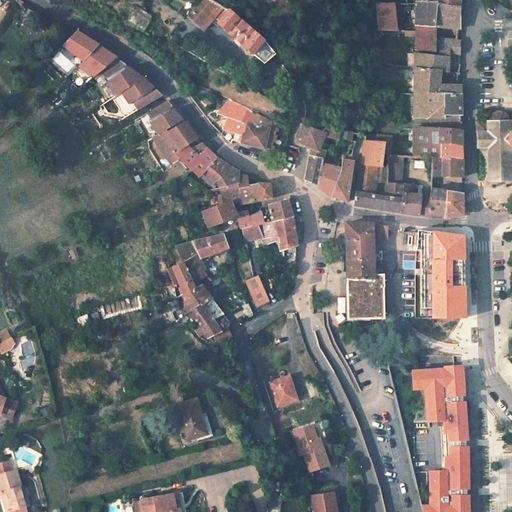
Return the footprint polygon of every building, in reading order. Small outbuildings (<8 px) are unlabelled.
[(216,0),(202,0),(188,16),(203,29),(223,6),(216,0)] [(394,2),(377,2),(379,19),(372,19),(372,31),(397,30),(394,2)] [(434,3),(416,2),(416,13),(415,30),(415,37),(415,49),(436,52),(436,39),(435,27),(437,3),(434,3)] [(460,7),(437,3),(435,27),(460,29),(460,7)] [(264,40),(223,6),(212,19),(264,63),(274,52),(264,40)] [(152,16),(137,7),(128,20),(144,29),(152,16)] [(77,31),(63,45),(84,61),(98,46),(77,31)] [(460,41),(439,40),(439,56),(413,54),(412,67),(415,67),(440,70),(445,71),(445,57),(449,57),(449,55),(460,55),(460,41)] [(126,65),(117,59),(101,72),(119,94),(124,91),(142,79),(129,68),(126,70),(123,67),(126,65)] [(440,70),(415,67),(415,94),(461,94),(460,86),(440,86),(440,70)] [(153,88),(142,79),(124,91),(137,111),(162,96),(155,90),(152,92),(150,89),(153,88)] [(461,94),(415,94),(414,117),(444,117),(445,114),(461,114),(461,94)] [(252,110),(230,99),(219,113),(229,116),(225,129),(235,132),(233,140),(242,142),(249,123),(253,124),(255,114),(252,110)] [(170,102),(168,101),(148,113),(160,133),(165,130),(183,119),(175,109),(171,111),(170,108),(173,106),(170,102)] [(242,142),(264,148),(272,149),(277,127),(269,126),(270,120),(255,114),(253,124),(249,123),(242,142)] [(487,148),(488,182),(511,180),(511,179),(510,147),(511,147),(511,121),(504,122),(504,120),(503,119),(502,118),(501,117),(499,117),(498,116),(497,116),(495,116),(494,116),(493,117),(492,117),(491,118),(490,119),(489,120),(489,121),(488,122),(475,122),(476,148),(479,148),(479,151),(485,150),(485,148),(487,148)] [(160,133),(153,137),(165,158),(167,157),(173,153),(188,145),(198,139),(185,122),(167,132),(165,130),(160,133)] [(322,131),(302,124),(297,140),(311,147),(309,155),(323,158),(326,150),(318,149),(324,135),(338,138),(340,128),(326,125),(322,131)] [(440,129),(414,127),(414,140),(439,142),(440,129)] [(365,135),(340,128),(338,137),(354,142),(364,144),(364,140),(365,135)] [(462,131),(440,129),(439,142),(440,142),(462,144),(462,131)] [(384,142),(364,140),(364,144),(361,163),(381,166),(384,142)] [(439,142),(414,140),(414,156),(432,158),(440,158),(440,142),(439,142)] [(462,144),(440,142),(440,158),(463,158),(462,144)] [(188,145),(173,153),(199,178),(217,158),(202,144),(192,148),(188,145)] [(323,158),(309,155),(304,180),(316,185),(322,164),(323,158)] [(399,156),(386,155),(385,166),(384,182),(398,183),(399,156)] [(217,158),(201,176),(210,184),(216,180),(220,188),(238,184),(237,174),(238,171),(228,166),(223,162),(217,158)] [(351,160),(343,158),(340,170),(331,195),(345,201),(347,200),(353,160),(351,160)] [(463,158),(432,158),(432,175),(463,177),(463,158)] [(400,212),(403,184),(398,183),(384,182),(385,166),(381,166),(361,163),(360,163),(353,205),(400,212)] [(340,170),(322,164),(316,185),(331,195),(340,170)] [(238,184),(220,188),(223,193),(213,197),(217,206),(229,201),(239,198),(240,205),(251,203),(272,198),(270,184),(258,184),(248,186),(246,177),(237,174),(238,184)] [(417,185),(403,184),(400,212),(420,215),(422,196),(416,195),(417,185)] [(446,189),(430,187),(429,200),(428,216),(443,217),(446,189)] [(463,192),(446,189),(443,217),(461,216),(463,213),(463,192)] [(287,199),(268,205),(272,221),(292,217),(287,199)] [(429,200),(421,199),(420,215),(428,216),(429,200)] [(217,206),(202,211),(208,226),(236,216),(235,214),(229,201),(217,206)] [(259,211),(248,215),(251,226),(263,224),(259,211)] [(251,226),(248,215),(248,212),(235,214),(236,216),(241,229),(251,226)] [(251,226),(241,229),(244,242),(262,237),(264,245),(277,240),(284,266),(296,262),(297,247),(292,217),(272,221),(263,224),(251,226)] [(374,225),(345,222),(348,279),(346,279),(347,318),(375,318),(375,312),(380,312),(380,304),(383,303),(382,265),(378,265),(377,239),(387,239),(387,226),(374,225)] [(320,238),(327,239),(328,226),(321,225),(320,238)] [(423,231),(422,317),(471,318),(471,231),(423,231)] [(222,233),(174,245),(182,263),(184,262),(194,284),(206,275),(197,260),(200,258),(227,249),(222,233)] [(200,258),(197,260),(204,271),(207,269),(200,258)] [(182,263),(172,267),(179,283),(184,295),(196,288),(194,284),(184,262),(182,263)] [(233,266),(227,269),(230,276),(236,273),(233,266)] [(172,267),(167,269),(175,285),(179,283),(172,267)] [(253,278),(245,281),(256,307),(269,302),(265,292),(259,278),(258,275),(253,278)] [(266,275),(259,278),(265,292),(272,289),(266,275)] [(184,295),(178,298),(188,313),(201,305),(202,305),(211,299),(201,285),(196,288),(184,295)] [(201,305),(188,313),(199,327),(205,324),(207,327),(216,322),(214,320),(223,314),(211,299),(202,305),(201,305)] [(174,300),(166,304),(171,313),(178,309),(174,300)] [(249,303),(241,307),(247,319),(254,315),(249,303)] [(223,314),(214,320),(216,322),(225,317),(223,314)] [(216,322),(207,327),(205,324),(200,327),(199,327),(194,330),(198,336),(199,337),(200,338),(202,336),(204,338),(206,336),(208,338),(212,336),(214,340),(216,345),(232,337),(228,328),(225,330),(218,321),(216,322)] [(450,344),(452,335),(443,333),(445,322),(440,321),(436,341),(450,344)] [(10,339),(0,344),(0,352),(0,353),(13,346),(10,339)] [(467,440),(465,401),(463,401),(462,396),(464,395),(462,366),(451,367),(445,367),(445,369),(413,371),(413,382),(420,382),(420,388),(425,388),(427,416),(433,415),(433,421),(443,420),(445,441),(447,441),(447,446),(445,446),(445,447),(445,457),(445,471),(445,484),(429,484),(429,506),(421,506),(422,511),(468,511),(468,495),(466,495),(466,490),(468,490),(468,446),(466,446),(466,440),(467,440)] [(289,377),(269,382),(277,406),(296,400),(289,377)] [(195,399),(176,405),(187,440),(206,434),(195,399)] [(0,415),(12,420),(17,407),(2,402),(0,401),(0,415)] [(292,432),(297,447),(301,445),(305,454),(303,455),(309,472),(328,465),(322,448),(319,448),(311,425),(292,432)] [(7,461),(0,463),(0,474),(10,471),(7,461)] [(0,493),(1,493),(6,511),(24,506),(19,487),(21,486),(16,469),(10,471),(0,474),(0,493)] [(445,484),(445,471),(429,471),(429,484),(445,484)] [(185,511),(182,493),(141,500),(142,511),(185,511)] [(335,511),(333,493),(312,496),(314,511),(335,511)] [(142,511),(141,500),(134,502),(135,511),(142,511)]
